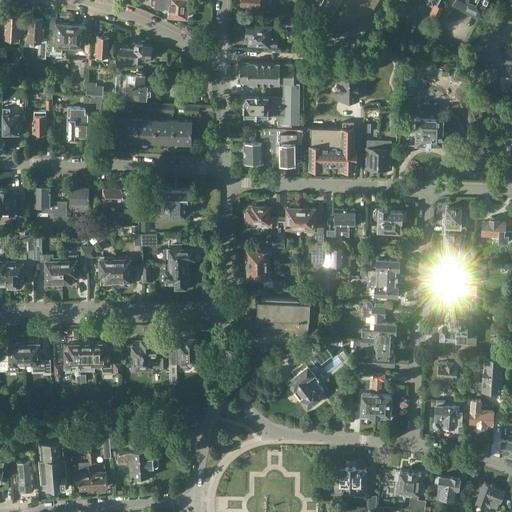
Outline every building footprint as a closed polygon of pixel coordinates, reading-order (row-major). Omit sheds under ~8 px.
[(175,16),(183,16),(187,17),(188,8),(186,7),(186,0),(151,0),(151,4),(158,7),(170,8),(169,13),(176,14),(175,16)] [(319,0),(321,1),(319,5),(327,10),(320,22),(324,24),(329,26),(334,27),(339,27),(344,27),(349,26),(354,25),(358,23),(363,20),(366,16),(368,15),(369,13),(371,11),(372,9),(377,0),(319,0)] [(430,0),(433,2),(431,5),(433,7),(429,16),(426,22),(431,24),(434,19),(437,20),(443,8),(435,4),(436,2),(437,3),(438,0),(430,0)] [(456,0),(457,1),(464,4),(463,6),(478,13),(479,11),(481,12),(486,0),(456,0)] [(5,26),(4,39),(12,40),(12,43),(20,44),(21,27),(19,27),(20,16),(14,15),(12,13),(9,13),(7,14),(6,15),(5,26)] [(46,59),(46,54),(47,41),(47,38),(44,37),(45,30),(42,30),(43,20),(40,19),(40,18),(32,18),(32,19),(29,19),(28,33),(25,33),(24,46),(28,47),(28,42),(39,42),(38,59),(46,59)] [(303,25),(303,23),(282,21),(282,27),(292,28),(292,30),(303,31),(303,25)] [(63,46),(70,47),(71,24),(57,23),(56,41),(47,41),(46,54),(62,55),(63,46)] [(85,25),(71,24),(70,47),(84,48),(85,25)] [(265,51),(275,52),(277,52),(279,33),(275,32),(276,26),(271,26),(271,25),(259,24),(255,26),(248,26),(247,33),(245,35),(245,40),(247,42),(249,42),(249,43),(252,43),(253,44),(256,44),(257,43),(266,44),(265,51)] [(109,56),(110,37),(101,36),(101,38),(98,38),(98,42),(97,42),(96,53),(97,53),(97,59),(102,60),(103,55),(109,56)] [(121,47),(120,60),(139,62),(139,59),(141,59),(142,59),(149,60),(150,57),(151,57),(153,56),(153,50),(152,49),(150,49),(150,48),(147,48),(148,47),(144,46),(144,45),(144,44),(135,44),(135,48),(121,47)] [(88,69),(89,65),(89,59),(90,54),(83,54),(82,68),(88,69)] [(284,83),(284,95),(284,115),(278,115),(278,125),(292,126),(292,123),(299,123),(299,62),(240,61),(240,67),(239,66),(242,69),(241,75),(239,77),(239,78),(240,77),(240,82),(284,83)] [(468,70),(467,88),(484,88),(484,89),(497,90),(497,69),(486,69),(485,71),(468,70)] [(120,73),(119,93),(129,94),(146,95),(151,95),(153,94),(153,87),(152,86),(147,85),(146,85),(147,75),(144,75),(144,74),(129,73),(129,74),(120,73)] [(362,83),(362,75),(358,75),(341,75),(341,83),(341,91),(341,99),(358,99),(358,91),(358,83),(362,83)] [(414,79),(403,77),(401,92),(413,93),(414,79)] [(86,82),(84,94),(103,95),(103,86),(95,86),(96,83),(86,82)] [(244,115),(278,115),(284,115),(284,95),(261,96),(262,95),(260,95),(260,94),(255,94),(255,96),(246,95),(246,105),(244,105),(244,115)] [(68,106),(68,138),(77,138),(77,134),(88,134),(89,120),(88,120),(88,113),(91,113),(102,113),(102,98),(91,97),(91,102),(85,102),(85,106),(68,106)] [(443,118),(436,118),(437,103),(423,102),(422,117),(416,117),(415,132),(409,132),(409,142),(415,142),(415,143),(416,143),(426,143),(432,144),(432,143),(441,143),(441,144),(442,144),(442,142),(447,143),(447,133),(442,133),(443,118)] [(3,107),(3,133),(12,133),(12,134),(17,134),(17,133),(22,133),(22,123),(19,123),(19,113),(10,113),(10,107),(3,107)] [(46,110),(34,111),(34,115),(34,133),(37,133),(44,133),(46,133),(46,115),(46,110)] [(155,142),(156,119),(120,118),(120,120),(119,120),(119,141),(134,142),(140,142),(155,142)] [(191,123),(191,120),(156,119),(155,142),(170,143),(176,143),(191,143),(192,123),(191,123)] [(353,142),(354,129),(354,122),(343,121),(342,128),(310,127),(310,128),(303,127),(303,128),(303,144),(310,144),(310,169),(322,169),(322,164),(342,164),(341,169),(355,170),(356,160),(356,151),(353,151),(354,142),(353,142)] [(275,127),(275,142),(275,153),(275,165),(295,165),(295,144),(303,144),(303,128),(275,127)] [(367,148),(366,167),(371,167),(372,168),(375,169),(377,167),(378,167),(379,148),(379,140),(368,140),(367,145),(367,148)] [(379,148),(378,167),(380,167),(381,169),(384,169),(386,168),(390,168),(391,149),(391,148),(391,140),(379,140),(379,148)] [(262,153),(275,153),(275,142),(262,142),(262,141),(244,141),(245,163),(245,167),(256,167),(256,162),(263,162),(262,153)] [(124,202),(124,185),(123,185),(123,187),(122,187),(122,188),(104,187),(103,190),(103,194),(103,195),(103,197),(103,200),(103,202),(105,204),(109,204),(111,202),(111,201),(114,201),(114,204),(124,204),(124,202)] [(124,185),(124,202),(129,202),(129,209),(135,209),(136,185),(124,185)] [(51,186),(37,186),(37,206),(49,206),(49,213),(54,213),(54,216),(58,216),(58,225),(60,225),(61,201),(50,201),(50,192),(51,192),(51,189),(51,186)] [(88,211),(88,203),(89,203),(89,197),(90,197),(90,194),(89,194),(89,186),(88,186),(88,187),(71,187),(71,186),(70,186),(70,202),(70,211),(88,211)] [(16,216),(16,200),(18,200),(18,192),(9,191),(9,189),(1,189),(1,192),(0,191),(0,202),(1,203),(1,214),(9,214),(9,216),(16,216)] [(160,190),(160,214),(185,215),(185,214),(190,214),(191,213),(191,206),(189,204),(185,204),(185,201),(188,201),(188,191),(160,190)] [(269,206),(258,205),(253,205),(253,208),(247,208),(247,212),(245,211),(245,220),(247,221),(247,227),(256,227),(256,221),(268,221),(268,227),(278,227),(278,218),(276,217),(276,216),(269,215),(269,206)] [(301,228),(301,208),(299,205),(295,205),(293,207),(287,207),(287,220),(285,220),(284,231),(293,231),(294,228),(301,228)] [(317,233),(317,223),(315,223),(315,213),(315,208),(309,208),(308,206),(303,206),(302,208),(301,208),(301,228),(308,228),(308,231),(314,231),(313,237),(310,237),(309,252),(311,251),(311,260),(323,260),(323,247),(324,234),(317,233)] [(446,212),(443,211),(442,222),(445,222),(445,232),(466,233),(467,213),(461,212),(461,207),(446,206),(446,212)] [(335,229),(328,229),(328,235),(335,235),(340,235),(340,231),(344,231),(344,224),(350,224),(355,224),(362,224),(362,214),(358,214),(359,209),(355,209),(355,208),(335,208),(335,229)] [(373,210),(373,216),(375,218),(378,218),(378,230),(391,231),(400,231),(400,221),(400,220),(403,221),(404,220),(405,212),(404,211),(401,211),(388,210),(388,208),(379,208),(376,208),(373,210)] [(99,215),(98,233),(107,233),(107,215),(99,215)] [(476,233),(475,243),(482,244),(483,234),(499,235),(499,241),(509,242),(509,236),(511,236),(511,231),(504,230),(505,222),(498,221),(498,217),(490,217),(490,221),(482,221),(482,233),(476,233)] [(139,219),(139,232),(149,232),(149,219),(139,219)] [(466,233),(445,232),(445,238),(442,238),(441,249),(444,249),(443,260),(464,261),(465,247),(464,247),(465,234),(466,234),(466,233)] [(141,234),(142,245),(157,245),(157,240),(161,238),(159,235),(157,236),(157,233),(141,234)] [(166,263),(188,263),(188,258),(194,258),(194,248),(193,248),(192,242),(183,243),(182,245),(170,245),(170,248),(164,248),(164,258),(166,258),(166,263)] [(53,284),(62,283),(62,259),(53,260),(53,254),(42,254),(42,245),(34,245),(34,260),(46,260),(47,284),(47,285),(48,286),(49,287),(50,287),(51,287),(52,286),(53,286),(53,284)] [(271,255),(272,255),(272,247),(264,247),(264,249),(248,250),(248,255),(246,257),(246,262),(248,263),(248,264),(271,263),(271,255)] [(323,260),(323,265),(344,265),(344,248),(323,247),(323,260)] [(19,285),(21,285),(21,278),(22,278),(22,262),(26,262),(26,263),(34,263),(34,249),(26,249),(26,252),(15,252),(15,262),(7,262),(7,282),(6,282),(6,285),(9,285),(9,286),(10,286),(12,288),(16,288),(18,286),(19,286),(19,285)] [(62,259),(62,283),(67,283),(69,281),(75,281),(75,275),(76,275),(76,254),(71,254),(71,252),(68,252),(69,259),(62,259)] [(115,258),(115,282),(124,282),(124,283),(125,284),(126,285),(127,285),(128,285),(129,285),(130,283),(130,282),(130,255),(123,255),(123,258),(115,258)] [(115,282),(115,258),(107,258),(106,256),(100,256),(100,274),(101,274),(101,281),(108,281),(109,282),(115,282)] [(371,276),(377,276),(397,278),(398,269),(399,269),(402,269),(403,268),(403,262),(402,260),(399,260),(377,259),(376,271),(371,271),(371,276)] [(189,277),(188,263),(166,263),(166,273),(165,273),(165,275),(166,275),(166,283),(176,282),(177,289),(186,289),(185,277),(189,277)] [(271,263),(248,264),(246,265),(246,271),(248,272),(248,278),(264,278),(264,280),(272,280),(272,271),(271,271),(271,263)] [(448,269),(448,273),(446,273),(446,280),(447,280),(447,283),(456,284),(456,287),(455,287),(455,293),(477,296),(477,284),(471,284),(471,279),(476,280),(478,268),(457,267),(457,270),(448,269)] [(371,281),(377,282),(377,283),(376,283),(375,294),(377,294),(377,296),(383,296),(383,295),(397,295),(400,295),(402,294),(402,288),(401,286),(398,286),(397,286),(397,278),(377,276),(371,276),(371,281)] [(445,315),(445,325),(472,326),(472,317),(467,317),(468,310),(477,310),(477,296),(455,293),(454,299),(457,299),(457,312),(454,312),(453,313),(448,313),(445,315)] [(299,299),(263,297),(262,300),(258,300),(257,323),(255,323),(255,324),(297,326),(296,333),(308,334),(309,319),(310,320),(311,303),(299,302),(299,299)] [(385,309),(372,308),(365,308),(362,307),(361,317),(371,318),(371,323),(375,323),(374,331),(362,331),(362,336),(362,341),(393,343),(394,332),(395,332),(396,322),(383,322),(384,315),(385,315),(385,309)] [(472,326),(445,325),(441,325),(440,336),(448,337),(448,343),(459,343),(459,338),(467,338),(467,337),(476,338),(476,327),(472,326)] [(176,340),(169,341),(170,365),(170,385),(177,385),(176,365),(176,364),(181,364),(181,365),(188,365),(188,362),(198,362),(198,352),(197,352),(197,340),(194,340),(194,338),(186,338),(186,341),(181,341),(181,342),(176,342),(176,341),(176,340)] [(151,369),(161,369),(167,369),(167,355),(157,355),(157,339),(142,339),(142,340),(133,340),(133,353),(135,353),(135,363),(134,363),(134,368),(136,370),(151,370),(151,369)] [(95,368),(95,342),(90,342),(89,340),(85,340),(84,342),(79,342),(80,369),(86,368),(95,368)] [(393,343),(362,341),(362,346),(375,347),(375,351),(373,351),(373,362),(393,363),(396,363),(398,361),(398,356),(397,354),(394,354),(394,353),(393,353),(393,343)] [(25,363),(24,343),(23,343),(21,342),(17,342),(15,344),(9,344),(10,360),(0,360),(0,370),(6,371),(6,367),(17,367),(17,363),(25,363)] [(50,374),(50,359),(40,359),(40,343),(34,343),(32,342),(28,342),(26,343),(24,343),(25,363),(33,362),(33,364),(34,364),(34,370),(43,370),(43,374),(50,374)] [(80,369),(79,342),(71,342),(71,344),(65,344),(65,364),(55,364),(55,375),(61,375),(61,368),(63,368),(63,374),(80,371),(80,369)] [(109,370),(109,343),(102,343),(102,342),(95,342),(95,368),(100,368),(100,370),(109,370)] [(295,374),(288,379),(294,388),(297,386),(300,390),(304,395),(301,397),(307,406),(320,396),(318,394),(324,389),(318,381),(320,380),(318,377),(312,370),(332,355),(326,346),(315,353),(303,361),(291,370),(295,374)] [(478,388),(481,388),(483,388),(483,389),(505,390),(508,357),(485,356),(484,372),(482,372),(482,382),(478,382),(478,388)] [(373,363),(354,362),(353,372),(372,373),(373,363)] [(438,365),(438,377),(461,379),(462,364),(454,364),(454,362),(446,362),(441,362),(441,365),(438,365)] [(373,373),(373,380),(378,380),(376,415),(380,415),(380,414),(381,414),(381,417),(382,418),(389,419),(390,418),(390,415),(391,405),(391,395),(383,394),(383,393),(381,393),(382,381),(385,381),(385,374),(373,373)] [(370,414),(376,415),(378,380),(373,380),(372,393),(370,393),(370,394),(361,393),(360,413),(361,413),(360,416),(362,417),(368,418),(370,416),(370,414)] [(25,390),(16,391),(16,399),(26,399),(25,390)] [(454,401),(465,402),(466,391),(455,390),(454,401)] [(456,405),(445,404),(445,400),(436,399),(436,403),(435,419),(433,421),(436,424),(438,423),(444,423),(444,425),(446,428),(451,428),(453,426),(453,421),(461,422),(462,412),(456,412),(456,405)] [(492,410),(480,409),(481,399),(471,399),(470,421),(477,421),(477,423),(484,424),(484,422),(492,422),(492,410)] [(126,432),(112,433),(112,438),(113,446),(116,446),(126,445),(128,445),(128,439),(127,439),(126,432)] [(502,439),(501,450),(509,451),(509,453),(511,452),(511,435),(509,435),(508,439),(502,439)] [(9,438),(0,438),(0,448),(10,448),(9,447),(9,438)] [(39,443),(43,488),(42,488),(42,489),(69,487),(69,486),(67,486),(67,480),(68,480),(67,474),(67,466),(66,466),(65,441),(65,440),(38,442),(38,443),(39,443)] [(151,449),(117,450),(118,462),(129,461),(130,477),(152,475),(152,467),(157,467),(159,465),(158,458),(156,456),(151,457),(151,449)] [(80,472),(79,472),(80,488),(94,487),(93,463),(95,462),(95,457),(89,457),(89,462),(79,463),(80,472)] [(31,490),(34,489),(31,459),(17,461),(18,472),(17,472),(17,479),(18,479),(19,491),(22,490),(23,492),(31,492),(31,490)] [(95,462),(93,463),(94,487),(108,486),(107,470),(106,470),(105,464),(97,465),(97,462),(95,462)] [(366,495),(366,488),(366,468),(355,468),(355,467),(346,467),(346,468),(335,468),(335,488),(346,488),(346,489),(355,489),(355,495),(366,495)] [(426,498),(418,497),(419,492),(421,472),(413,471),(412,471),(408,470),(408,471),(400,470),(399,470),(395,470),(394,480),(399,480),(397,490),(406,491),(406,493),(410,493),(408,510),(424,511),(426,498)] [(445,497),(448,497),(456,499),(458,487),(460,477),(452,476),(451,477),(448,476),(440,475),(440,476),(436,475),(435,483),(439,484),(437,495),(438,495),(437,500),(444,501),(445,497)] [(479,490),(475,500),(484,504),(484,503),(496,508),(499,501),(499,502),(500,500),(502,500),(504,500),(506,494),(506,492),(504,491),(492,486),(492,485),(484,482),(483,483),(479,482),(477,489),(479,490)] [(368,495),(368,507),(376,507),(376,495),(368,495)]
